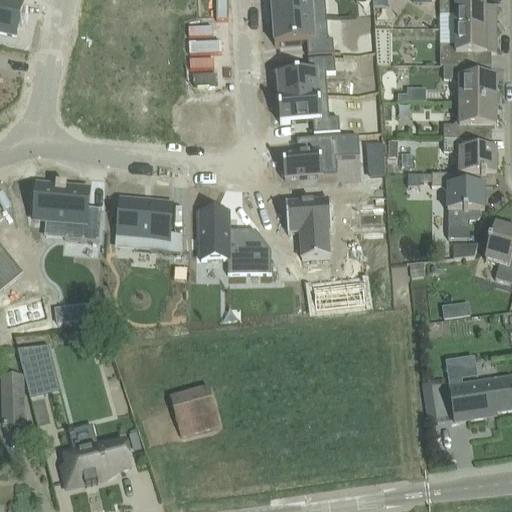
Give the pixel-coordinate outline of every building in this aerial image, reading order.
[(271,12),(268,12),(269,25),(326,21),(324,0),(281,0),(271,1),(271,12)] [(455,33),(496,32),(496,9),(482,9),(481,0),(439,0),(439,18),(455,18),(455,33)] [(0,35),(15,39),(22,8),(12,6),(0,3),(0,35)] [(326,21),(269,25),(270,38),(273,37),(274,49),(306,46),(307,60),(334,58),(332,42),(328,43),(326,21)] [(440,69),(443,69),(482,69),(482,56),(496,56),(496,32),(455,33),(455,47),(440,48),(440,69)] [(400,58),(394,59),(394,69),(405,68),(404,62),(400,58)] [(277,87),(274,87),(275,99),(278,99),(278,102),(278,103),(327,99),(325,78),(335,77),(334,62),(308,64),(309,77),(276,80),(277,87)] [(458,89),(458,105),(496,105),(496,81),(487,81),(487,69),(482,69),(443,69),(443,83),(453,83),(458,89)] [(278,102),(277,102),(279,127),(312,125),(313,138),(340,136),(338,121),(329,122),(327,99),(278,103),(278,102)] [(443,129),(443,142),(487,142),(487,130),(496,129),(496,105),(458,105),(458,123),(453,128),(443,129)] [(283,167),(280,168),(281,180),(285,179),(285,185),(337,179),(335,162),(359,160),(358,139),(296,144),(297,157),(282,159),(283,167)] [(487,154),(487,142),(443,142),(443,155),(453,155),(458,161),(459,177),(459,178),(475,178),(496,178),(496,153),(487,154)] [(402,145),(400,155),(407,156),(409,146),(402,145)] [(431,185),(431,191),(441,191),(447,196),(447,214),(447,242),(468,242),(468,224),(474,224),(479,220),(479,214),(484,214),(484,190),(475,190),(475,178),(459,178),(459,177),(431,177),(431,185)] [(36,188),(33,223),(45,224),(65,226),(64,242),(98,245),(101,212),(87,211),(89,192),(66,190),(66,187),(65,187),(65,189),(57,188),(57,187),(56,186),(55,189),(36,188)] [(120,203),(116,239),(136,240),(135,252),(183,256),(183,236),(170,235),(172,207),(120,203)] [(329,203),(285,207),(287,237),(299,236),(301,263),(329,261),(327,234),(331,233),(329,203)] [(228,216),(200,217),(200,265),(227,265),(227,279),(271,278),(271,255),(255,234),(236,234),(236,236),(228,236),(228,234),(228,216)] [(511,287),(511,232),(495,228),(491,244),(489,243),(488,247),(490,248),(485,264),(499,268),(495,283),(511,287)] [(453,262),(473,260),(476,248),(452,248),(453,262)] [(0,287),(3,291),(21,276),(0,250),(0,287)] [(315,316),(365,310),(362,287),(312,293),(315,316)] [(454,308),(442,309),(444,322),(455,320),(454,308)] [(69,311),(55,313),(57,327),(70,325),(69,311)] [(45,350),(17,353),(30,402),(31,401),(30,398),(56,391),(49,364),(45,350)] [(52,367),(55,383),(79,379),(76,363),(52,367)] [(23,428),(23,408),(22,379),(2,380),(3,409),(3,429),(23,428)] [(120,379),(111,382),(114,391),(123,388),(120,379)] [(462,381),(449,383),(450,391),(449,391),(451,405),(454,425),(486,420),(486,417),(511,413),(511,387),(511,382),(463,389),(462,381)] [(218,429),(214,410),(208,391),(170,401),(175,420),(180,439),(218,429)] [(96,396),(66,400),(69,419),(99,414),(96,396)] [(434,404),(424,405),(426,423),(436,422),(434,404)] [(137,436),(129,439),(134,455),(143,453),(137,436)] [(66,469),(61,470),(66,492),(84,487),(85,489),(97,486),(97,484),(105,482),(104,477),(110,475),(115,474),(131,470),(129,459),(125,444),(98,451),(95,442),(72,447),(74,454),(63,457),(66,469)]
